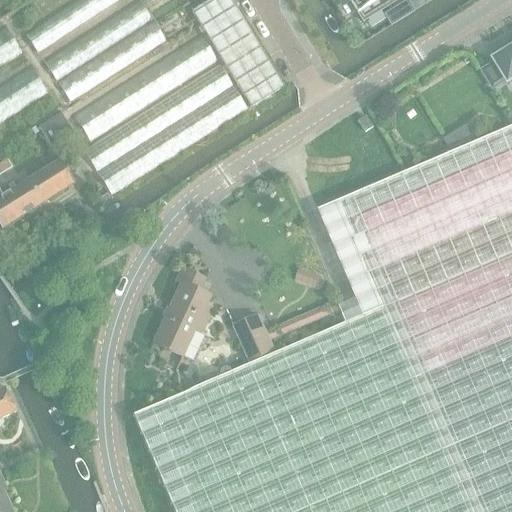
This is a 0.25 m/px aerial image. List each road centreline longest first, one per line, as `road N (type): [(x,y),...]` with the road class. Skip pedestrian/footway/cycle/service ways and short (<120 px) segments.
road 1 (tertiary): [(125,511),(101,398),(114,319),(146,251),(222,177),(327,110)]
road 2 (tertiary): [(327,110),(505,0)]
road 3 (residential): [(327,110),(260,0)]
